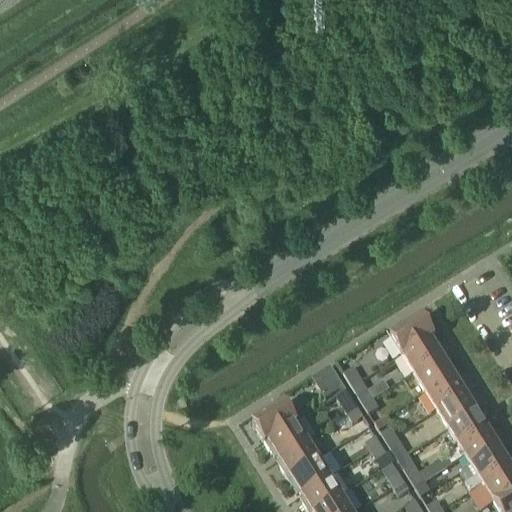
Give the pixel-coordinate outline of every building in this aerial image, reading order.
[(421,321),(389,341),(401,360),(433,340),(421,321)] [(440,352),(433,340),(401,360),(401,361),(402,360),(413,378),(441,360),(437,355),(440,352)] [(441,360),(413,378),(424,396),(455,376),(448,364),(445,366),(441,360)] [(344,380),(351,391),(362,384),(355,374),(344,380)] [(455,376),(424,396),(436,415),(464,397),(460,391),(463,389),(455,376)] [(340,384),(329,390),(336,401),(346,394),(340,384)] [(346,394),(336,401),(347,419),(357,413),(346,394)] [(367,394),(357,400),(363,410),(374,404),(367,394)] [(467,403),(464,397),(436,415),(447,433),(478,413),(471,401),(467,403)] [(368,418),(378,411),(374,404),(363,410),(368,418)] [(283,407),(251,427),(263,446),(295,426),(283,407)] [(352,427),(362,421),(357,413),(347,419),(352,427)] [(483,428),(486,426),(478,413),(447,433),(459,451),(486,433),(483,428)] [(315,439),(304,420),(295,426),(263,446),(271,459),(274,456),(278,462),(306,445),(315,439)] [(391,430),(379,437),(385,446),(396,439),(391,430)] [(464,459),(470,469),(501,450),(494,438),(490,440),(486,433),(459,451),(446,459),(451,467),(464,459)] [(390,454),(401,448),(396,439),(385,446),(390,454)] [(375,441),(365,447),(370,456),(380,449),(375,441)] [(282,468),(278,470),(286,483),(317,463),(306,445),(278,462),(282,468)] [(385,458),(380,449),(370,456),(375,464),(385,458)] [(464,486),(470,494),(481,487),(482,488),(509,470),(506,464),(509,462),(501,450),(470,469),(476,479),(464,486)] [(294,495),(297,493),(301,499),(329,482),(317,463),(286,483),(294,495)] [(414,468),(403,475),(408,483),(420,476),(414,468)] [(493,506),(492,506),(492,507),(511,494),(511,474),(509,470),(482,488),(493,506)] [(425,483),(420,476),(408,483),(414,491),(425,483)] [(397,478),(387,484),(392,493),(403,486),(397,478)] [(320,511),(340,500),(329,482),(301,499),(305,505),(301,507),(304,511),(320,511)] [(408,495),(403,486),(392,493),(398,501),(408,495)] [(511,511),(511,494),(492,507),(495,511),(511,511)] [(348,511),(340,500),(320,511),(348,511)]
